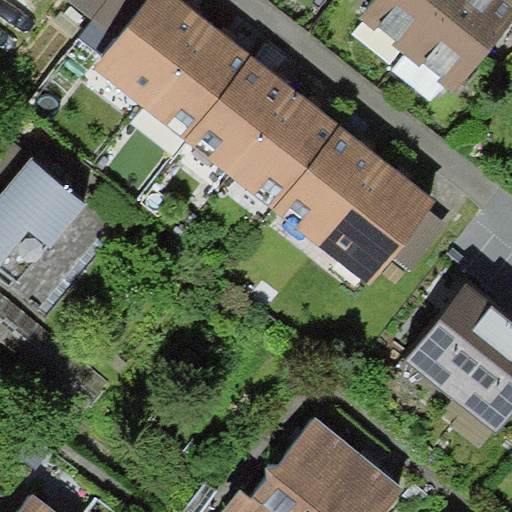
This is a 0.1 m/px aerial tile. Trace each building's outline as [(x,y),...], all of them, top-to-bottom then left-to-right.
[(430,201),(182,0),(143,0),(95,71),(364,286),(430,201)] [(511,0),(376,0),(363,17),(464,95),(511,33),(511,0)] [(81,204),(25,159),(0,190),(0,277),(13,288),(81,204)] [(45,328),(0,291),(0,341),(20,358),(45,328)] [(232,508),(235,511),(391,511),(403,499),(313,419),(232,508)] [(55,511),(29,491),(12,511),(55,511)]
